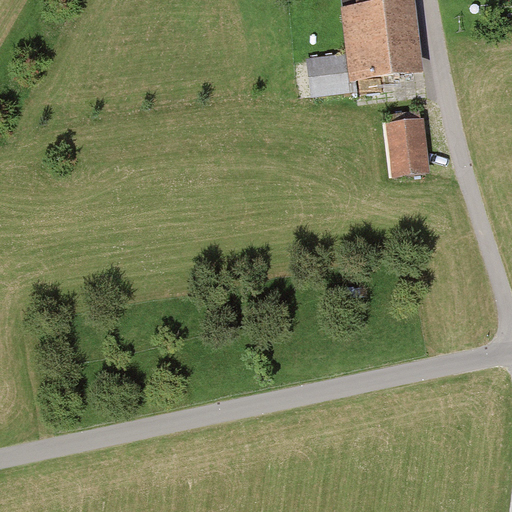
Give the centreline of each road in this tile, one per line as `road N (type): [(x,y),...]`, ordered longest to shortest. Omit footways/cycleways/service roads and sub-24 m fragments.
road 1 (unclassified): [(0,461),(511,354)]
road 2 (unclassified): [(511,330),(449,101),(431,0)]
